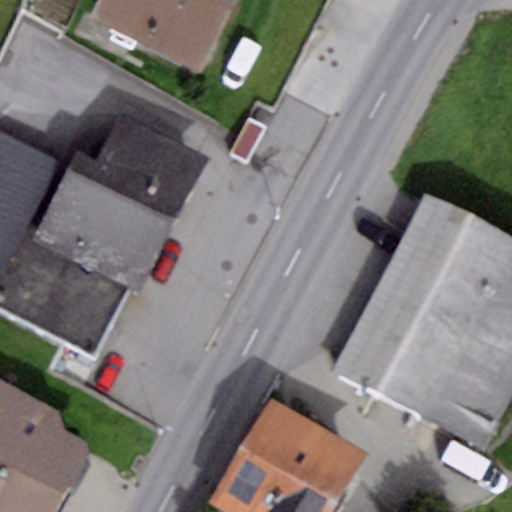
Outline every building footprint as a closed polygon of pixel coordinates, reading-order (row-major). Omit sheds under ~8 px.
[(101,0),(93,18),(197,71),(233,0),(101,0)] [(207,158),(120,116),(97,162),(77,152),(70,168),(34,241),(129,287),(140,293),(207,158)] [(0,313),(94,359),(129,287),(34,241),(70,168),(0,133),(0,313)] [(484,449),(511,395),(511,238),(429,194),(335,370),(484,449)] [(0,381),(0,511),(53,511),(66,487),(73,494),(88,464),(88,446),(61,432),(55,414),(0,381)] [(271,399),(208,504),(221,511),(334,511),(368,457),(271,399)]
